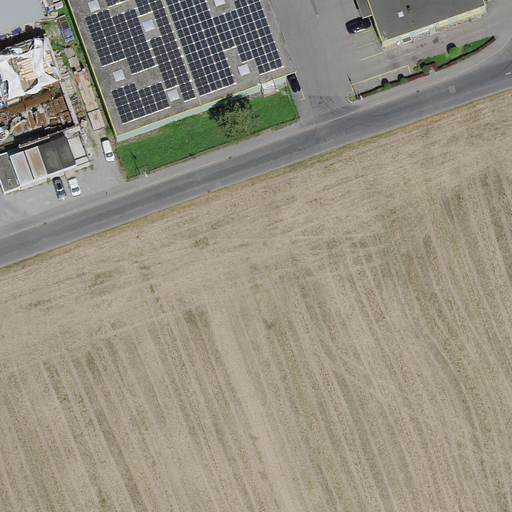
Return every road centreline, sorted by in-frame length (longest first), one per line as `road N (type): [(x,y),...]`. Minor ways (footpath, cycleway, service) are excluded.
road 1 (residential): [(0,251),(511,72)]
road 2 (unknown): [(336,133),(291,0)]
